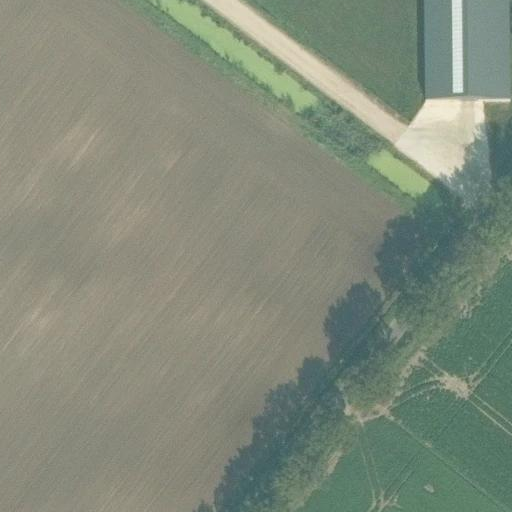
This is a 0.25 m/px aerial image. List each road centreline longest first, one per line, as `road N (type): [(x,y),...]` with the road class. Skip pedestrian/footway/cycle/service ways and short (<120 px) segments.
road 1 (unclassified): [(256,511),(511,179)]
road 2 (track): [(487,210),(217,0)]
